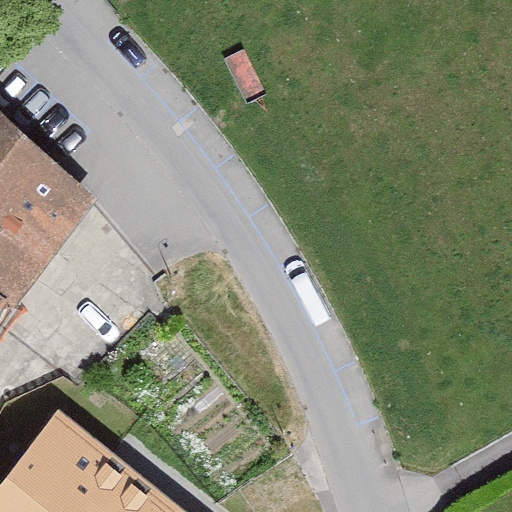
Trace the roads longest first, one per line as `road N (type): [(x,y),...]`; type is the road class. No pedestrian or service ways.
road 1 (residential): [(186,150),(256,248),(287,308),(368,511)]
road 2 (residential): [(186,150),(0,372)]
road 3 (residential): [(55,0),(186,150)]
